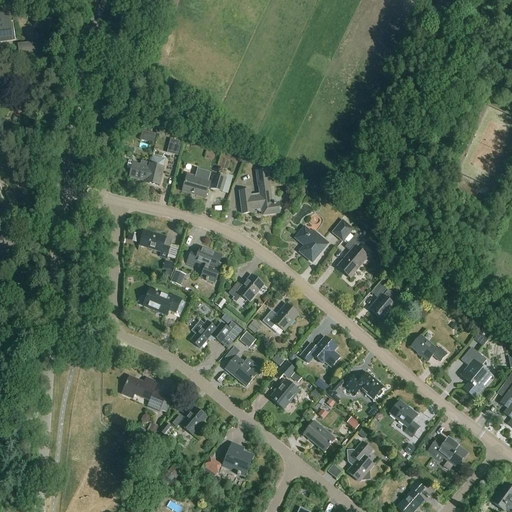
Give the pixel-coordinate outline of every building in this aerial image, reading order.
[(0,44),(15,42),(13,24),(11,25),(9,12),(0,13),(0,44)] [(45,56),(43,45),(19,47),(20,59),(45,56)] [(145,131),(142,139),(155,143),(158,134),(145,131)] [(167,153),(178,156),(181,143),(170,140),(167,153)] [(246,155),(243,163),(248,166),(252,158),(246,155)] [(154,156),(152,163),(165,166),(166,158),(154,156)] [(145,183),(150,165),(150,164),(141,162),(140,167),(136,166),(137,163),(128,161),(127,169),(131,170),(129,178),(145,182),(145,183)] [(150,165),(145,183),(159,187),(163,168),(150,165)] [(197,170),(195,179),(194,179),(194,181),(186,179),(182,192),(205,199),(208,189),(222,193),(226,179),(214,176),(212,184),(208,183),(210,174),(197,170)] [(262,216),(278,214),(277,204),(275,204),(273,204),(273,205),(271,205),(267,171),(256,173),(258,187),(259,187),(260,195),(258,197),(252,198),(250,196),(249,191),(239,193),(242,215),(252,213),(252,211),(261,209),(262,216)] [(341,220),(330,233),(342,242),(353,229),(341,220)] [(312,263),(328,244),(312,232),(311,234),(304,228),(295,239),(304,247),(299,253),(312,263)] [(172,241),(165,239),(166,238),(143,231),(139,247),(160,253),(159,257),(166,259),(172,241)] [(362,241),(355,236),(345,248),(350,252),(337,268),(350,279),(368,258),(356,248),(362,241)] [(195,263),(205,267),(201,278),(206,280),(206,282),(208,282),(208,281),(215,284),(221,271),(217,270),(222,257),(200,248),(197,255),(191,252),(186,264),(193,267),(195,263)] [(169,263),(166,271),(165,276),(170,278),(174,264),(169,263)] [(175,272),(170,283),(180,287),(185,276),(175,272)] [(263,286),(251,276),(242,287),(237,283),(229,294),(234,298),(238,293),(249,303),(263,286)] [(371,294),(374,297),(378,300),(369,310),(384,323),(391,315),(390,314),(395,308),(389,302),(394,296),(388,291),(387,292),(382,287),(380,285),(371,294)] [(172,299),(150,290),(144,306),(166,316),(169,310),(175,313),(181,300),(173,297),(172,299)] [(226,303),(220,298),(214,305),(221,310),(226,303)] [(298,315),(286,305),(277,316),(271,311),(262,322),(271,330),(275,325),(284,332),(298,315)] [(227,329),(221,324),(216,330),(207,322),(190,341),(200,350),(208,340),(209,340),(214,340),(215,339),(221,344),(227,336),(233,341),(241,332),(232,324),(227,329)] [(253,322),(247,329),(255,335),(261,327),(253,322)] [(454,324),(450,328),(455,332),(456,333),(459,328),(458,328),(454,324)] [(486,324),(481,330),(487,335),(492,329),(486,324)] [(246,333),(239,341),(249,349),(256,341),(246,333)] [(478,333),(473,339),(483,346),(488,340),(478,333)] [(437,351),(420,336),(410,348),(427,362),(432,356),(440,363),(447,354),(439,348),(437,351)] [(336,348),(324,338),(315,349),(311,345),(300,357),(309,364),(314,358),(322,365),(324,363),(331,369),(340,358),(333,352),(336,348)] [(480,385),(489,374),(481,367),(486,361),(471,349),(461,361),(468,367),(461,377),(469,384),(463,390),(475,400),(485,388),(480,385)] [(278,355),(274,360),(282,366),(286,361),(278,355)] [(236,357),(230,364),(225,370),(246,388),(257,375),(259,377),(263,372),(248,359),(244,364),(236,357)] [(287,363),(276,376),(279,380),(283,375),(288,380),(297,371),(287,363)] [(291,378),(297,384),(301,379),(295,373),(291,378)] [(511,373),(502,387),(509,392),(508,393),(500,404),(507,409),(504,414),(511,420),(508,425),(511,427),(511,373)] [(353,397),(356,394),(360,389),(373,400),(383,388),(366,374),(360,381),(354,376),(343,389),(353,397)] [(134,396),(149,402),(147,408),(159,413),(165,398),(153,393),(158,383),(146,378),(143,384),(129,377),(121,395),(133,400),(134,396)] [(283,410),(299,392),(285,381),(270,399),(283,410)] [(329,388),(324,384),(319,389),(325,394),(329,388)] [(325,395),(332,401),(338,395),(331,388),(325,395)] [(417,416),(399,402),(389,415),(407,429),(404,432),(411,438),(420,428),(413,422),(417,416)] [(206,419),(194,408),(185,419),(180,415),(172,424),(177,429),(180,425),(192,435),(206,419)] [(322,410),(317,415),(323,420),(328,415),(322,410)] [(346,423),(355,431),(360,425),(351,417),(346,423)] [(324,453),(328,449),(331,445),(335,440),(314,422),(303,435),(324,453)] [(164,424),(158,431),(164,436),(170,428),(164,424)] [(147,432),(153,435),(157,428),(151,425),(147,432)] [(362,428),(358,433),(365,438),(369,433),(362,428)] [(423,444),(428,447),(432,442),(427,439),(423,444)] [(456,468),(467,454),(448,440),(443,447),(436,442),(428,453),(440,462),(443,459),(456,468)] [(244,449),(231,444),(221,468),(237,474),(237,476),(239,477),(239,476),(245,478),(254,457),(243,453),(244,449)] [(371,452),(362,444),(355,452),(353,451),(346,451),(347,460),(349,460),(349,465),(352,467),(347,473),(359,483),(361,481),(369,480),(369,472),(373,466),(365,459),(371,452)] [(331,445),(328,449),(333,453),(337,450),(331,445)] [(409,445),(404,451),(410,456),(415,449),(409,445)] [(203,468),(216,475),(221,466),(209,458),(203,468)] [(403,469),(406,465),(401,461),(398,465),(403,469)] [(339,479),(344,471),(334,465),(330,473),(339,479)] [(160,481),(167,487),(174,478),(176,480),(181,473),(172,467),(167,473),(160,481)] [(205,470),(201,477),(208,481),(212,474),(205,470)] [(424,490),(415,481),(408,489),(411,492),(396,509),(400,511),(414,511),(424,502),(418,497),(424,490)] [(511,488),(506,484),(492,503),(502,511),(505,507),(511,511),(511,488)]
